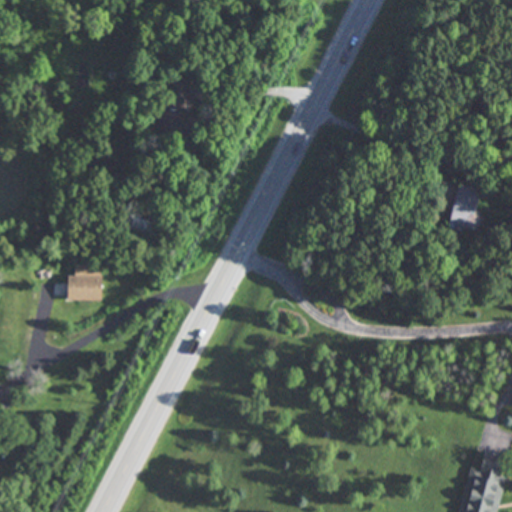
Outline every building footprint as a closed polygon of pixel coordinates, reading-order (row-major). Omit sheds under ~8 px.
[(160,99),(155,129),(181,133),(192,80),(171,76),(167,100),(160,99)] [(475,229),(477,213),(473,213),(477,190),(452,186),(445,224),(475,229)] [(151,225),(130,215),(122,231),(142,241),(151,225)] [(101,302),(101,266),(72,266),(72,277),(65,277),(65,302),(101,302)] [(466,469),(456,511),(494,511),(502,478),(496,477),(500,456),(479,452),(475,470),(466,469)]
